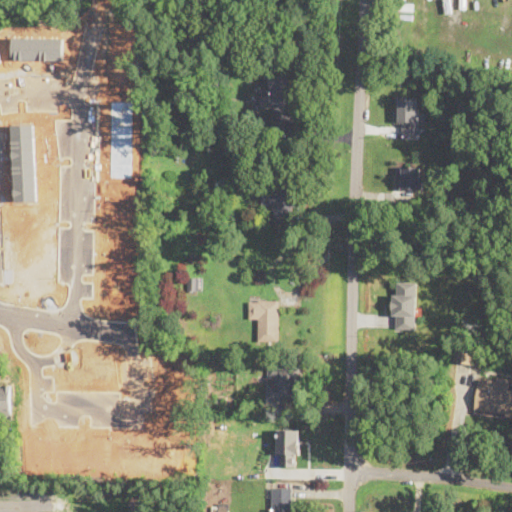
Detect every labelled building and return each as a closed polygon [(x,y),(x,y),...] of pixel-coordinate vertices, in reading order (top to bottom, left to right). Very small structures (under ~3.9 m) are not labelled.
[(203,22),(202,32),(191,31),(193,21),(203,22)] [(286,63),(292,119),(273,121),(271,107),(262,108),(260,92),(271,90),(268,65),(286,63)] [(215,80),(216,82),(219,82),(220,92),(217,92),(217,94),(203,95),(203,94),(194,95),(193,83),(202,82),(202,81),(215,80)] [(419,135),(403,135),(403,124),(411,124),(411,121),(399,121),(399,100),(417,101),(417,110),(420,110),(419,135)] [(252,122),(249,123),(246,122),(244,120),(244,117),(244,114),(246,112),(249,112),(252,113),(254,114),(254,117),(254,120),(252,122)] [(423,189),(403,188),(405,166),(424,167),(423,189)] [(296,223),(274,224),(273,207),(262,207),(261,192),(273,191),(273,175),(294,175),(296,223)] [(198,278),(197,291),(188,291),(189,278),(198,278)] [(417,283),(399,282),(398,294),(394,295),(394,315),(398,315),(398,327),(416,328),(417,283)] [(279,302),(279,341),(258,341),(258,319),(250,319),(250,302),(279,302)] [(475,346),(473,366),(454,363),(457,344),(475,346)] [(302,383),(299,383),(299,390),(302,390),(302,401),(268,400),(268,384),(273,384),(273,378),(267,378),(268,365),(302,366),(302,383)] [(511,389),(511,416),(506,416),(507,414),(474,409),(478,378),(498,381),(497,388),(511,389)] [(0,386),(1,386),(1,388),(5,388),(5,386),(10,386),(11,411),(0,411),(0,386)] [(300,443),(301,454),(298,454),(298,453),(296,453),(296,466),(281,466),(281,453),(278,453),(278,430),(300,429),(300,443)] [(291,511),(272,511),(273,488),(292,489),(291,511)]
